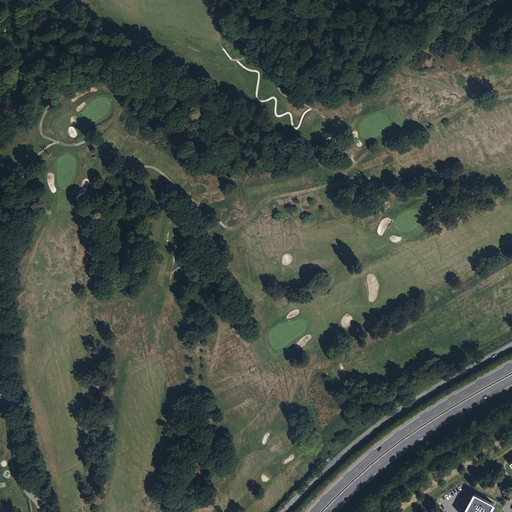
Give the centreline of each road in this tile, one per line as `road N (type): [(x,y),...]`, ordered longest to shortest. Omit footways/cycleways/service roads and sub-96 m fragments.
road 1 (residential): [(284,511),(397,412),(511,346)]
road 2 (trunk): [(511,365),(378,449),(313,511)]
road 3 (trunk): [(329,511),(404,445),(511,379)]
